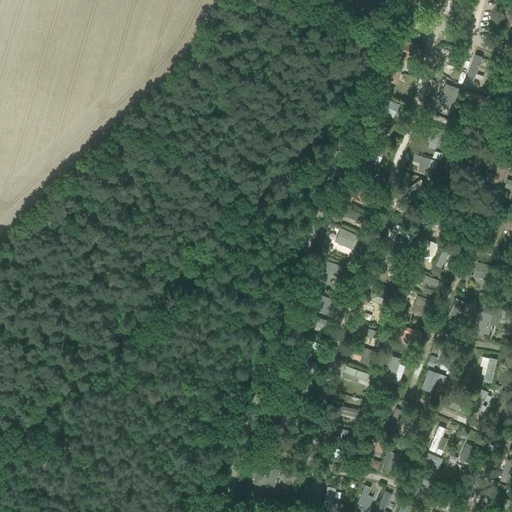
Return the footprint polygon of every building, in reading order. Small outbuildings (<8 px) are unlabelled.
[(511,19),(505,13),(500,19),(510,28),(511,26),(511,19)] [(383,74),(398,79),(407,52),(415,55),(418,46),(395,38),(383,74)] [(482,56),(475,53),(468,75),(475,78),(482,56)] [(511,68),(510,67),(501,85),(511,91),(511,68)] [(445,84),(438,105),(452,110),(459,89),(445,84)] [(470,115),(480,118),(486,98),(468,92),(466,100),(475,103),(470,115)] [(382,114),(393,119),(400,105),(380,96),(372,114),(377,117),(378,115),(381,116),(382,114)] [(494,120),(510,125),(511,117),(511,105),(500,101),(494,120)] [(427,142),(444,147),(448,132),(431,128),(427,142)] [(443,170),(459,175),(466,153),(456,150),(452,162),(445,160),(443,170)] [(438,161),(414,154),(410,163),(417,165),(417,163),(420,164),(417,171),(426,173),(428,168),(434,169),(438,161)] [(463,175),(480,180),(487,156),(479,154),(474,168),(466,166),(463,175)] [(483,182),(500,187),(507,162),(499,160),(494,175),(486,173),(483,182)] [(358,181),(373,188),(379,177),(357,166),(355,170),(358,172),(357,173),(361,175),(358,181)] [(427,191),(419,180),(400,193),(408,205),(427,191)] [(446,220),(454,198),(446,195),(438,217),(446,220)] [(477,206),(470,203),(460,223),(467,227),(477,206)] [(496,220),(488,217),(480,240),(488,243),(496,220)] [(334,242),(352,250),(359,237),(340,228),(334,242)] [(387,243),(378,262),(396,271),(405,252),(387,243)] [(320,267),(318,274),(328,277),(338,281),(343,267),(322,260),(320,267)] [(473,277),(490,281),(494,267),(477,263),(473,277)] [(509,270),(497,269),(496,282),(507,283),(509,270)] [(373,285),(367,300),(379,305),(376,310),(384,314),(393,294),(373,285)] [(412,312),(425,317),(431,301),(418,296),(412,312)] [(324,297),(320,310),(330,313),(333,299),(324,297)] [(469,305),(455,298),(447,316),(461,323),(469,305)] [(479,305),(474,331),(488,334),(490,324),(492,315),(499,316),(501,309),(479,305)] [(388,355),(380,379),(399,385),(405,366),(399,364),(401,360),(388,355)] [(279,418),(300,420),(302,408),(280,405),(279,418)] [(273,432),(269,443),(286,449),(287,445),(291,446),(294,439),(273,432)] [(324,458),(340,462),(341,459),(347,460),(349,452),(327,446),(324,458)] [(253,483),(268,488),(274,468),(259,464),(253,483)] [(365,511),(366,511),(369,511),(371,508),(368,507),(372,498),(367,496),(370,488),(364,486),(357,504),(363,506),(360,511),(362,511),(365,511)] [(335,489),(326,487),(321,511),(328,511),(337,511),(339,505),(332,504),(335,489)] [(495,491),(487,488),(481,504),(489,508),(491,502),(495,504),(497,498),(493,496),(495,491)] [(318,492),(303,489),(300,503),(319,507),(321,496),(317,495),(318,492)]
